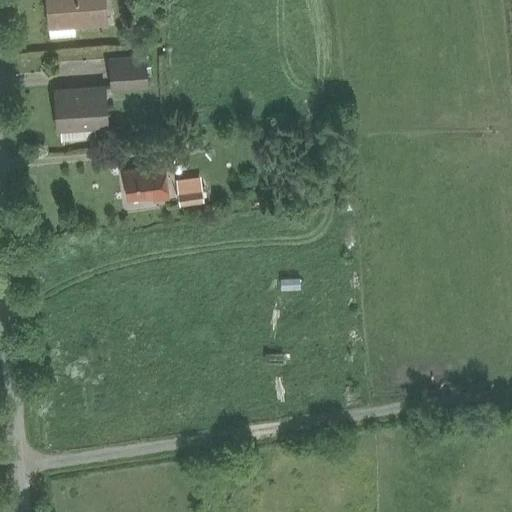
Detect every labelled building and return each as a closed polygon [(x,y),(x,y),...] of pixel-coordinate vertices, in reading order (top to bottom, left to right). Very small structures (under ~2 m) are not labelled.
[(49,0),(51,26),(113,21),(111,0),(49,0)] [(152,55),(114,58),(116,86),(155,83),(152,55)] [(114,85),(57,89),(61,127),(117,123),(114,85)] [(173,163),(128,169),(132,198),(153,196),(153,199),(177,196),(173,163)] [(208,200),(205,176),(180,179),(182,203),(208,200)]
